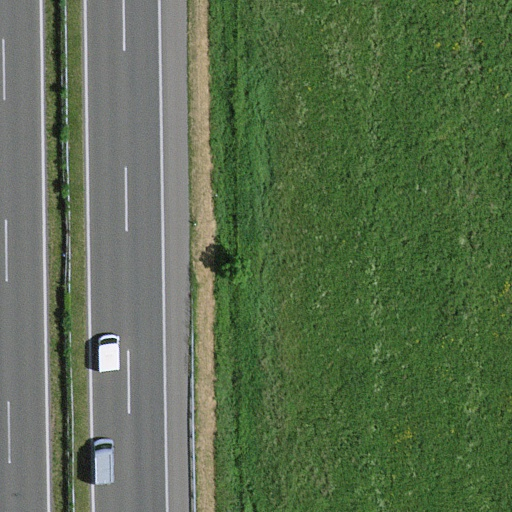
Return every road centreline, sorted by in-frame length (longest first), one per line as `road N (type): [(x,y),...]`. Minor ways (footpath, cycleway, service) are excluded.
road 1 (motorway): [(133,511),(124,0)]
road 2 (motorway): [(3,0),(11,511)]
